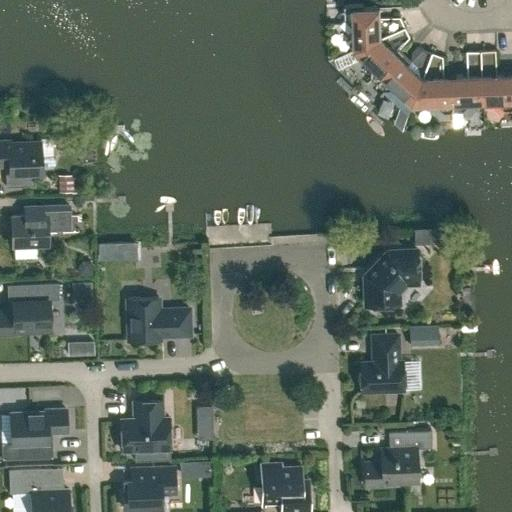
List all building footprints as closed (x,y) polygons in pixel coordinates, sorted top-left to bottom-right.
[(364,8),(343,9),(343,10),(345,10),(345,18),(355,27),(356,49),(406,26),(405,26),(401,16),(380,17),(380,9),(380,7),(372,8),(364,8)] [(372,63),(372,77),(378,82),(376,84),(377,84),(402,57),(396,52),(410,36),(406,26),(356,49),(372,63)] [(385,89),(398,88),(414,103),(433,51),(432,51),(422,48),(408,63),(402,57),(377,84),(377,85),(379,83),(385,89)] [(463,111),(472,101),(483,100),(482,49),(481,49),(481,50),(467,50),(468,76),(452,76),(454,113),(454,111),(463,111)] [(511,108),(511,73),(497,75),(496,49),(482,50),(482,49),(483,100),(495,100),(505,109),(511,108)] [(453,111),(453,113),(454,113),(452,76),(444,76),(443,55),(433,52),(433,51),(414,103),(435,102),(445,111),(453,111)] [(9,172),(5,172),(6,186),(34,185),(33,172),(41,171),(40,141),(9,143),(9,141),(0,141),(0,164),(9,164),(9,172)] [(59,179),(59,190),(70,190),(70,178),(59,179)] [(11,215),(11,231),(15,230),(16,245),(48,244),(47,226),(70,225),(69,203),(42,205),(29,205),(29,214),(11,215)] [(135,256),(135,242),(99,243),(100,257),(135,256)] [(387,250),(365,274),(366,304),(397,303),(396,290),(405,281),(418,280),(417,249),(387,250)] [(0,332),(15,332),(15,330),(49,329),(48,299),(58,299),(58,282),(7,284),(7,301),(12,301),(13,309),(0,309),(0,332)] [(158,296),(126,298),(128,340),(159,339),(159,334),(190,333),(189,307),(158,308),(158,296)] [(437,344),(437,324),(408,325),(410,345),(437,344)] [(373,355),(374,361),(360,361),(361,390),(403,388),(402,360),(398,360),(397,333),(371,334),(372,355),(373,355)] [(93,352),(92,340),(68,341),(69,353),(93,352)] [(127,421),(120,421),(121,449),(134,449),(134,460),(169,458),(168,416),(162,416),(161,399),(133,400),(133,415),(134,415),(134,417),(130,421),(127,421)] [(197,413),(211,413),(210,405),(196,405),(197,413)] [(11,441),(1,442),(1,458),(52,457),(51,440),(47,440),(47,431),(66,431),(65,408),(45,408),(45,411),(10,412),(11,441)] [(397,480),(417,480),(416,447),(431,447),(430,429),(388,431),(388,447),(380,447),(380,460),(363,461),(364,485),(397,484),(397,480)] [(260,463),(262,505),(282,504),(281,511),(308,511),(308,479),(301,479),(300,465),(281,466),(281,462),(260,463)] [(175,492),(174,466),(131,468),(132,480),(122,480),(123,507),(131,507),(130,511),(153,511),(153,506),(160,506),(160,492),(175,492)] [(9,487),(14,491),(15,511),(68,511),(68,488),(51,489),(50,467),(8,468),(9,487)]
